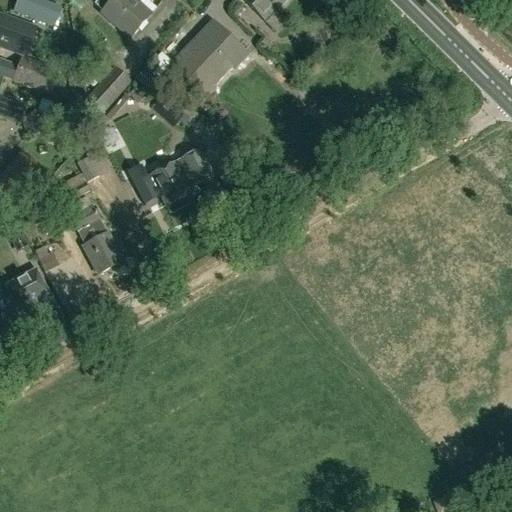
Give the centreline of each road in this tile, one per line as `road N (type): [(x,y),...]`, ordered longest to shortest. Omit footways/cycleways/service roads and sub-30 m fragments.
road 1 (residential): [(0,388),(511,102)]
road 2 (primary): [(511,102),(407,0)]
